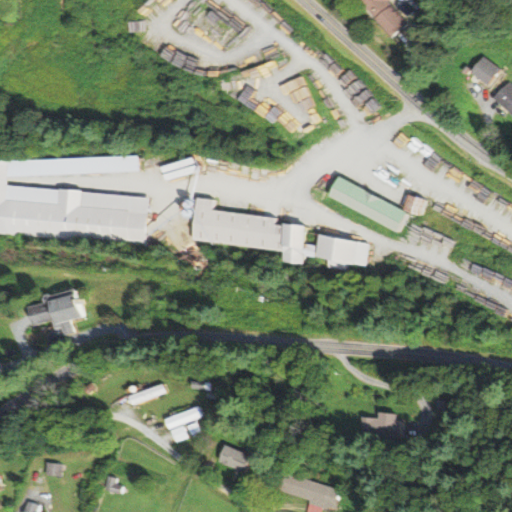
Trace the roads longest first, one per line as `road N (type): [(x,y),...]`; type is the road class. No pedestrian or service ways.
road 1 (tertiary): [(0,415),(82,363),(149,339),(417,353),(511,369),(493,160),(304,0)]
road 2 (residential): [(261,511),(128,420),(19,403)]
